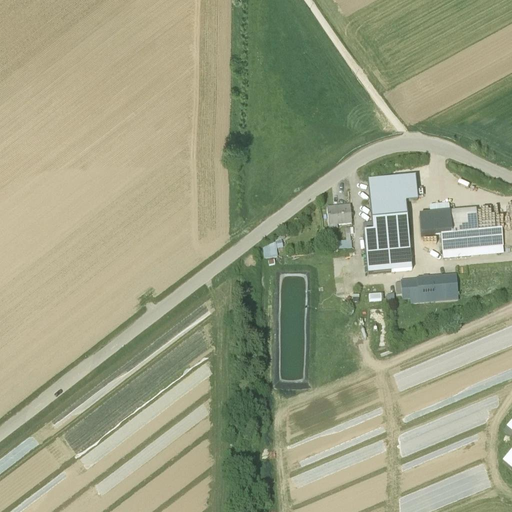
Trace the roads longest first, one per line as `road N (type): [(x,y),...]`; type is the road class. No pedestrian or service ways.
road 1 (unclassified): [(511,186),(420,148),(379,155),(0,440)]
road 2 (track): [(420,148),(310,0)]
